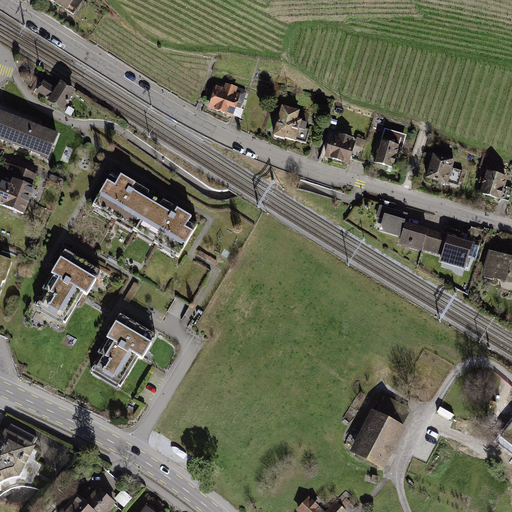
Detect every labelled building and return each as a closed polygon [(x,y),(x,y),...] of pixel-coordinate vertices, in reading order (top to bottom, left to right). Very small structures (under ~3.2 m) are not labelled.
[(44,0),(45,0),(68,13),(75,0),(44,0)] [(77,93),(62,83),(57,91),(44,83),(38,94),(50,102),(48,106),(63,115),(77,93)] [(216,88),(209,110),(242,121),(245,113),(240,111),(245,97),(237,94),(238,90),(225,86),(223,91),(216,88)] [(313,117),(282,108),(274,138),(305,146),(313,117)] [(0,114),(0,143),(50,163),(59,137),(0,114)] [(381,119),(372,115),(368,127),(377,131),(381,119)] [(407,137),(386,130),(382,142),(403,149),(407,137)] [(334,134),(326,158),(350,166),(358,142),(334,134)] [(380,143),(374,166),(395,172),(401,148),(380,143)] [(434,156),(428,178),(448,184),(460,187),(464,175),(451,172),(454,162),(434,156)] [(5,165),(0,178),(0,209),(27,220),(37,194),(32,192),(38,177),(5,165)] [(486,172),(479,196),(508,204),(511,191),(506,190),(509,178),(486,172)] [(113,175),(95,206),(183,257),(201,225),(113,175)] [(423,253),(429,233),(406,226),(409,217),(381,208),(377,220),(383,222),(380,232),(402,239),(399,246),(423,253)] [(443,269),(467,275),(475,245),(443,237),(429,233),(423,253),(445,259),(443,269)] [(511,257),(490,252),(483,280),(511,287),(511,257)] [(102,278),(65,255),(52,275),(57,278),(38,309),(65,325),(82,297),(88,301),(102,278)] [(0,296),(12,264),(0,259),(0,296)] [(159,340),(120,317),(106,339),(112,342),(93,373),(122,390),(139,361),(144,364),(159,340)] [(371,413),(351,453),(386,471),(406,431),(403,429),(413,410),(386,396),(376,416),(371,413)] [(511,425),(502,439),(511,446),(511,425)] [(16,477),(20,476),(36,446),(5,430),(0,439),(0,482),(2,481),(7,479),(13,478),(16,477)] [(76,498),(63,511),(110,511),(116,506),(98,490),(84,506),(76,498)] [(325,511),(311,499),(299,511),(346,511),(337,503),(328,511),(325,511)]
